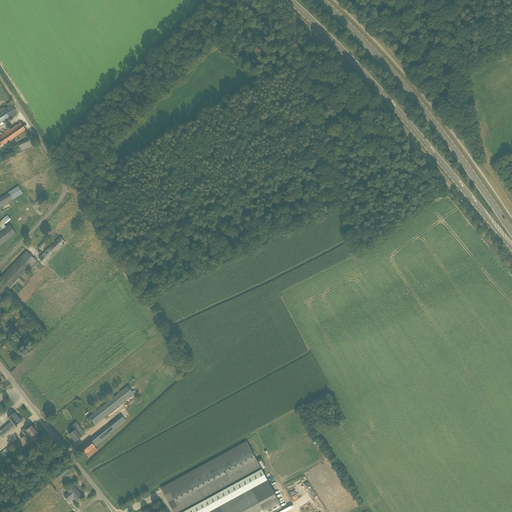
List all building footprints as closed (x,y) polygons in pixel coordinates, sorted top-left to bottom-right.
[(0,123),(17,113),(12,106),(0,113),(0,123)] [(21,123),(11,130),(16,137),(26,130),(21,123)] [(0,147),(16,137),(11,130),(10,128),(0,134),(0,147)] [(22,151),(33,146),(29,139),(18,143),(22,151)] [(8,193),(0,198),(0,207),(12,200),(12,199),(22,192),(18,187),(8,193)] [(47,202),(41,197),(35,203),(41,208),(47,202)] [(60,237),(41,257),(39,259),(45,264),(66,243),(60,237)] [(37,261),(26,252),(0,279),(0,295),(2,297),(28,270),(30,271),(38,263),(37,261)] [(6,330),(10,336),(16,331),(12,326),(6,330)] [(128,387),(89,417),(95,425),(104,418),(105,420),(135,396),(128,387)] [(11,422),(15,427),(16,427),(22,422),(15,413),(8,418),(11,422)] [(69,435),(75,442),(82,437),(81,436),(95,425),(89,417),(88,416),(75,426),(74,424),(71,427),(74,431),(69,435)] [(110,434),(126,421),(121,416),(90,441),(95,447),(111,435),(110,434)] [(37,433),(32,427),(31,425),(24,430),(28,435),(25,437),(25,436),(21,439),(25,445),(29,442),(30,443),(33,440),(31,438),(37,433)] [(90,441),(80,449),(88,458),(97,450),(95,447),(90,441)] [(277,511),(282,508),(246,442),(161,488),(166,499),(173,511),(277,511)] [(68,491),(69,493),(64,497),(68,501),(73,497),(77,502),(83,497),(74,486),(68,491)]
